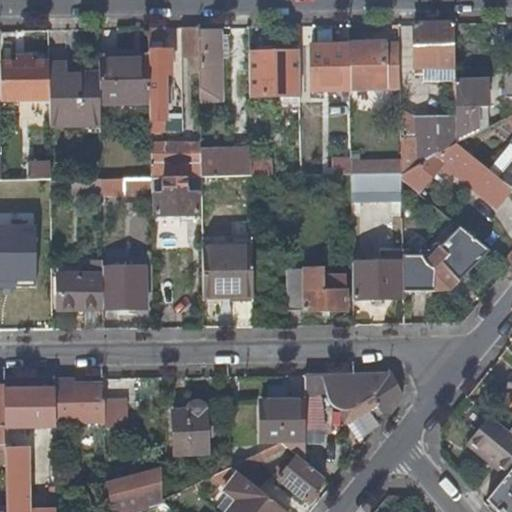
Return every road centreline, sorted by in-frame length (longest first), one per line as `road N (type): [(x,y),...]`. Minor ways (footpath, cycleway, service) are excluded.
road 1 (residential): [(511,3),(0,9)]
road 2 (residential): [(0,356),(475,349)]
road 3 (residential): [(395,443),(475,349)]
